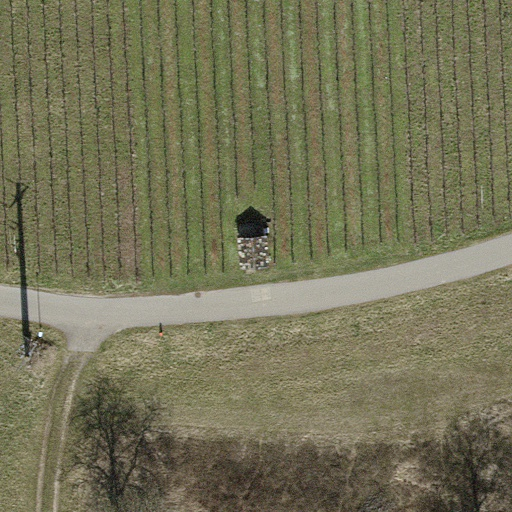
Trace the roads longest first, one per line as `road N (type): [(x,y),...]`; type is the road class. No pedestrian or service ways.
road 1 (unclassified): [(0,304),(94,317),(254,306),(437,275),(511,247)]
road 2 (track): [(51,511),(61,404),(94,317)]
